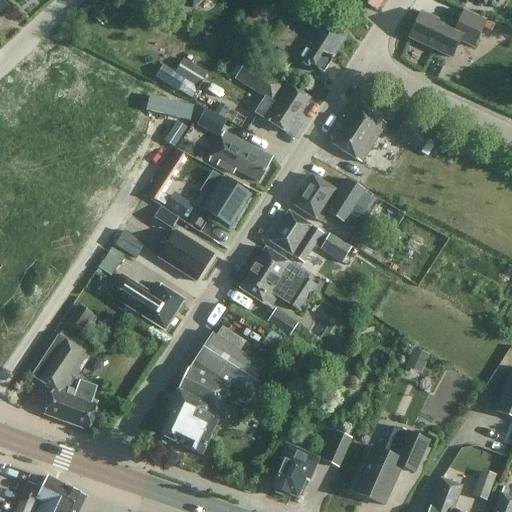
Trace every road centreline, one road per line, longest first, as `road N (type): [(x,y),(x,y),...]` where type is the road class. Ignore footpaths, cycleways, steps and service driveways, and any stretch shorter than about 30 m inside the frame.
road 1 (residential): [(105,471),(214,286),(366,56)]
road 2 (residential): [(511,135),(426,96),(366,56)]
